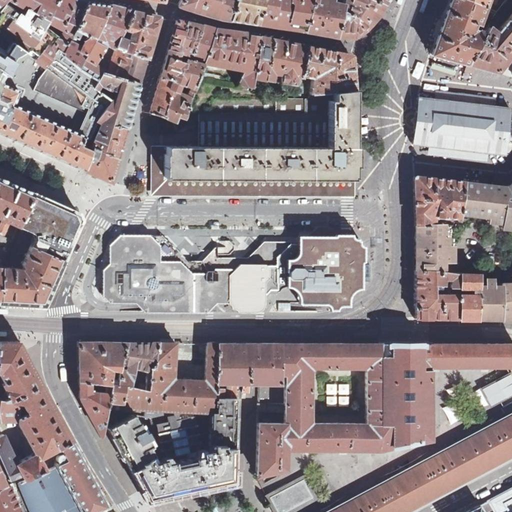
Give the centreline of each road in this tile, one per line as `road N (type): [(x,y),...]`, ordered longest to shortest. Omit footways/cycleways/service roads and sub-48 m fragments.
road 1 (residential): [(59,317),(323,316),(360,304),(376,284),(375,212),(107,210)]
road 2 (residential): [(129,511),(60,391),(53,352),(59,317)]
